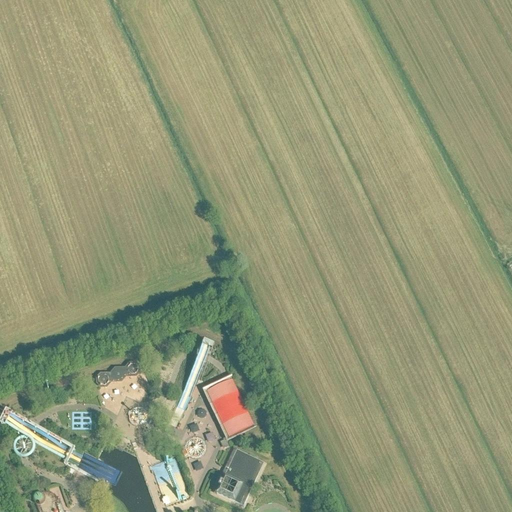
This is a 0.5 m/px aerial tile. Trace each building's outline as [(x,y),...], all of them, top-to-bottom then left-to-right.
[(97,386),(101,390),(107,390),(111,386),(111,385),(122,385),(126,380),(137,379),(141,375),(141,369),(136,364),(130,365),(126,369),(126,370),(115,370),(111,374),(111,375),(101,376),(97,380),(97,386)] [(186,369),(176,390),(184,394),(197,368),(192,365),(190,371),(186,369)] [(255,428),(233,382),(225,386),(207,395),(229,440),(255,428)] [(157,424),(163,426),(174,404),(168,401),(157,424)] [(78,437),(75,409),(53,411),(56,439),(78,437)] [(153,441),(146,443),(151,456),(157,453),(153,441)] [(221,444),(224,451),(229,449),(226,442),(221,444)] [(217,496),(244,509),(262,471),(264,466),(238,453),(238,452),(234,451),(225,471),(222,476),(214,495),(217,497),(217,496)]
